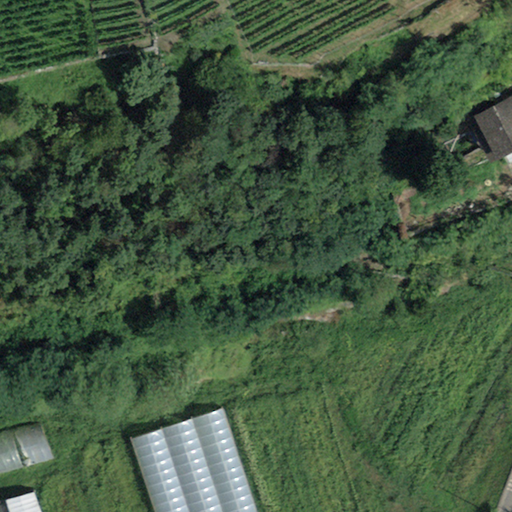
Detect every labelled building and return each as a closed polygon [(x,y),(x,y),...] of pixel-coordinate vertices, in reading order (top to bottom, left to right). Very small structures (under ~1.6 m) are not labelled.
[(511,94),(467,118),(490,161),(511,149),(511,94)] [(414,165),(385,177),(395,201),(424,189),(414,165)] [(364,511),(332,387),(291,398),(320,511),(364,511)] [(313,511),(276,389),(234,401),(267,511),(313,511)] [(44,414),(0,425),(0,472),(56,457),(44,414)] [(201,511),(174,421),(136,433),(160,511),(201,511)] [(145,511),(123,438),(84,451),(102,511),(145,511)] [(92,511),(78,464),(38,476),(48,511),(92,511)] [(13,511),(43,511),(37,491),(10,500),(13,511)]
